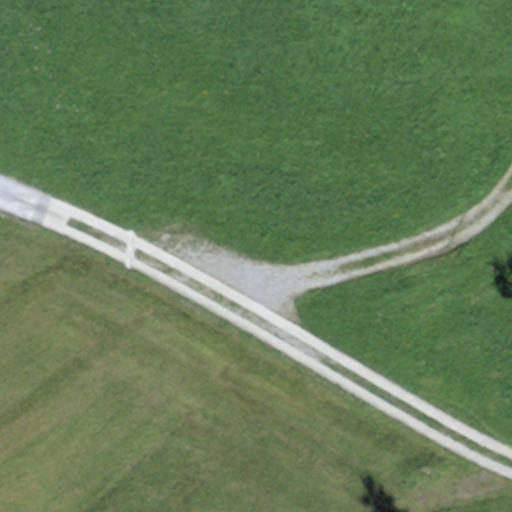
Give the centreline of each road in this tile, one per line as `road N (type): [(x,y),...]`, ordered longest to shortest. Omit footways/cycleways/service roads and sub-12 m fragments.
road 1 (track): [(511,465),(129,250),(0,197)]
road 2 (track): [(511,184),(449,236),(269,289),(238,311)]
